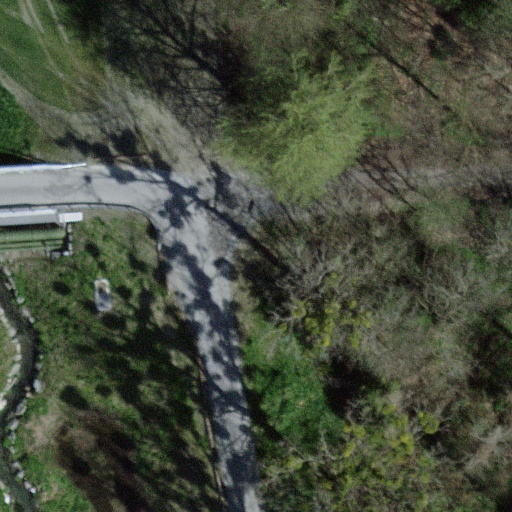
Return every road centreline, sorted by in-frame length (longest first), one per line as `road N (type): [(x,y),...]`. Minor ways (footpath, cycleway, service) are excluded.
road 1 (unclassified): [(0,193),(145,185),(199,231),(250,511)]
road 2 (track): [(145,185),(303,188),(511,178)]
